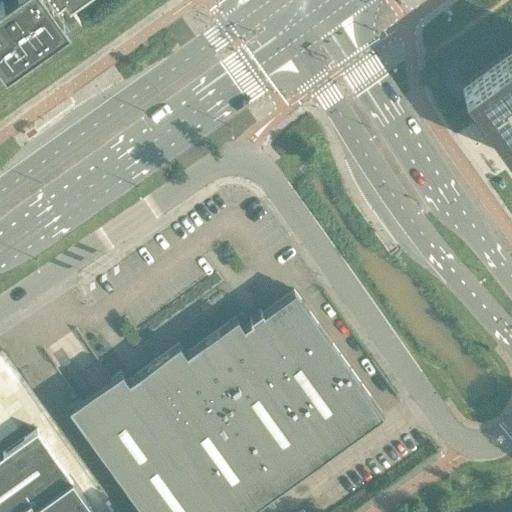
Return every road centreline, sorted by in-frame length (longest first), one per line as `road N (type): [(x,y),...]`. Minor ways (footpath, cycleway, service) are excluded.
road 1 (unclassified): [(0,311),(207,169),(224,160),(252,162),(451,434),(470,445),(511,432)]
road 2 (secondary): [(291,42),(413,223),(511,338)]
road 3 (secondary): [(0,250),(291,42)]
road 4 (secondary): [(511,286),(454,212),(331,14)]
road 5 (secondary): [(264,1),(0,190)]
